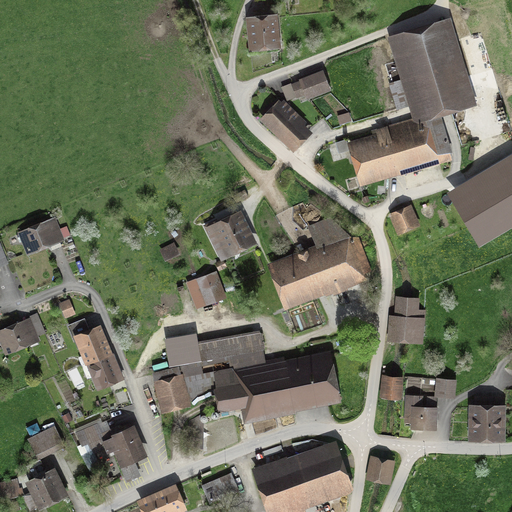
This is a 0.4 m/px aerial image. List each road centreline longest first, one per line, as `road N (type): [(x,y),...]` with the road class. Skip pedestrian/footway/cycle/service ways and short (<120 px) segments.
road 1 (residential): [(363,437),(384,253),(374,218),(285,155)]
road 2 (residential): [(101,511),(280,434),(313,428),(363,437)]
road 3 (track): [(233,93),(425,18),(443,0)]
